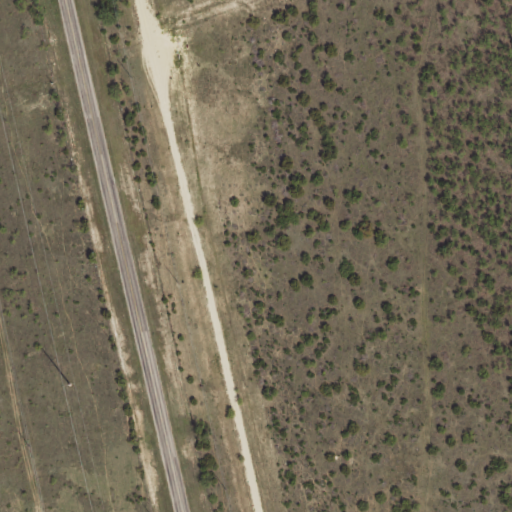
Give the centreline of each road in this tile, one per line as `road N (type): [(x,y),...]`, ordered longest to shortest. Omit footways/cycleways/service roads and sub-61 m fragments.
road 1 (secondary): [(177,511),(56,0)]
road 2 (track): [(406,511),(410,0)]
road 3 (track): [(5,511),(0,378)]
